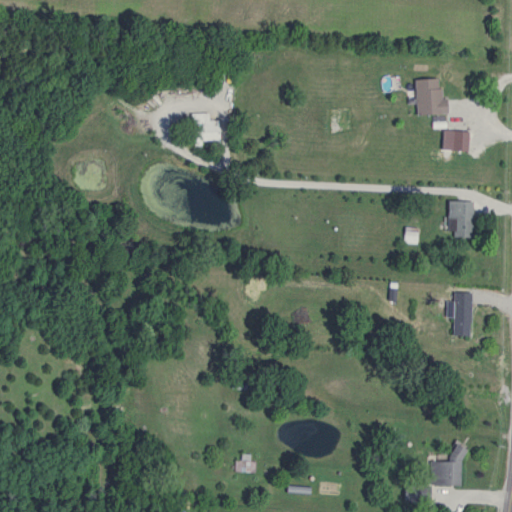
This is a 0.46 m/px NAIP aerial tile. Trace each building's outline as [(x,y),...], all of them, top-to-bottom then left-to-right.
[(436,79),(411,80),(412,116),(444,116),(444,99),(436,99),(436,79)] [(215,141),(215,121),(205,121),(205,114),(187,114),(187,141),(215,141)] [(467,134),(444,130),(441,148),(464,152),(467,134)] [(470,237),(470,201),(444,201),(444,237),(470,237)] [(467,336),(468,292),(449,292),(448,336),(467,336)] [(446,461),(426,461),(426,486),(458,486),(458,444),(446,444),(446,461)] [(422,502),(422,486),(399,486),(399,502),(422,502)]
